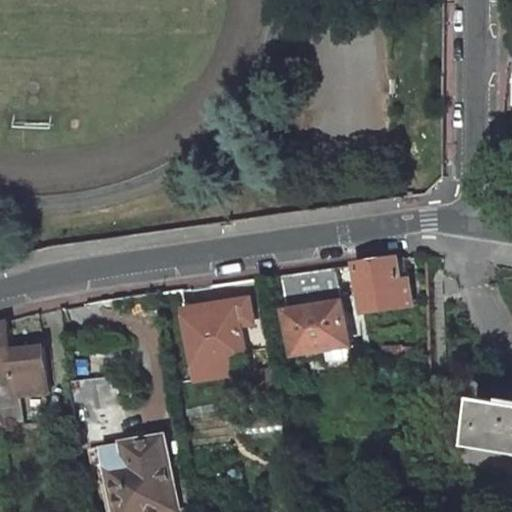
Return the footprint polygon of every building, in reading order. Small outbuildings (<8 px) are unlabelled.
[(355,266),(362,314),(412,307),(409,286),(402,287),(398,260),(355,266)] [(344,302),(290,310),(296,353),(351,345),(344,302)] [(191,367),(244,360),(238,320),(253,318),(251,304),(184,313),(191,367)] [(0,323),(0,423),(26,420),(23,396),(55,391),(49,345),(10,349),(7,322),(0,323)] [(469,448),(511,455),(511,404),(475,399),(469,448)] [(104,448),(114,511),(172,511),(161,440),(104,448)]
